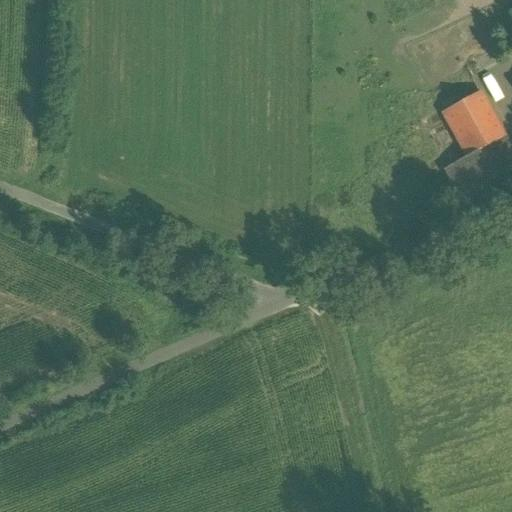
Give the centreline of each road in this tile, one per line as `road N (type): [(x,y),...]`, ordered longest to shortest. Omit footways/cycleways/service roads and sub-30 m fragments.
road 1 (unclassified): [(318,284),(0,423)]
road 2 (unclassified): [(0,159),(262,269),(318,284)]
road 3 (unclassified): [(511,180),(318,284)]
